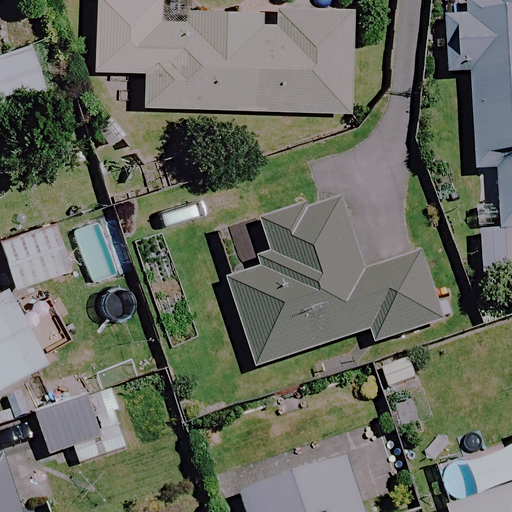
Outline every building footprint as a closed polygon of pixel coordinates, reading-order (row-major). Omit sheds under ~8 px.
[(184,0),(94,0),(92,75),(141,76),(140,111),(348,117),(351,19),(184,14),(184,0)] [(511,0),(498,0),(499,2),(467,3),(467,12),(446,13),(449,82),(470,82),(473,173),(493,173),(495,226),(481,226),(483,274),(511,273),(511,0)] [(0,109),(45,94),(30,49),(0,58),(0,109)] [(364,276),(343,203),(262,228),(275,269),(227,283),(255,374),(352,344),(353,349),(432,325),(413,261),(364,276)] [(71,275),(57,226),(0,241),(0,251),(11,292),(71,275)] [(0,389),(52,363),(22,306),(15,310),(6,294),(0,297),(0,389)] [(123,456),(105,391),(34,412),(52,476),(123,456)] [(22,511),(6,460),(0,461),(0,511),(22,511)] [(360,511),(345,466),(238,501),(241,511),(360,511)] [(511,511),(511,491),(450,511),(511,511)]
